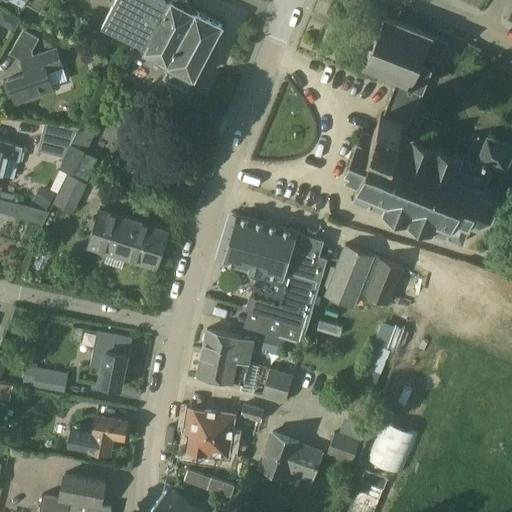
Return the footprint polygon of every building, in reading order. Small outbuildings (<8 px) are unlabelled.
[(114,0),(102,24),(147,48),(170,2),(166,0),(114,0)] [(171,0),(170,2),(147,48),(145,50),(169,63),(169,64),(171,65),(166,76),(186,87),(192,76),(195,77),(222,24),(189,7),(187,0),(171,0)] [(2,10),(0,13),(0,23),(14,31),(20,20),(2,10)] [(365,64),(398,77),(422,87),(430,67),(420,63),(424,54),(440,60),(447,42),(432,35),(432,34),(385,15),(373,46),(371,45),(365,48),(362,55),(364,61),(366,62),(365,64)] [(38,97),(37,94),(54,89),(48,71),(63,65),(57,47),(34,55),(32,50),(39,37),(23,28),(10,53),(22,59),(26,72),(3,80),(9,96),(13,95),(15,102),(25,99),(25,101),(38,97)] [(411,115),(422,87),(398,77),(384,112),(382,111),(373,133),(365,130),(361,140),(358,139),(345,173),(348,174),(344,182),(358,188),(353,200),(461,244),(469,225),(480,229),(496,222),(502,206),(495,190),(484,186),(493,163),(506,168),(508,163),(511,164),(511,145),(487,135),(485,141),(476,137),(467,158),(415,137),(421,120),(411,115)] [(45,122),(38,149),(64,155),(79,126),(45,122)] [(0,184),(2,185),(9,157),(19,160),(23,146),(12,143),(13,142),(0,138),(0,184)] [(85,182),(67,174),(53,202),(71,211),(85,182)] [(47,187),(38,202),(46,208),(56,193),(47,187)] [(20,203),(0,197),(0,212),(17,216),(20,203)] [(168,229),(134,218),(101,208),(89,245),(156,267),(168,229)] [(238,214),(225,261),(257,270),(246,308),(249,309),(265,314),(260,329),(302,342),(327,256),(320,254),(324,239),(238,214)] [(328,285),(325,293),(354,304),(360,290),(388,302),(402,266),(345,242),(335,266),(328,285)] [(202,336),(201,341),(204,344),(202,349),(236,357),(235,361),(249,363),(254,338),(207,328),(206,334),(202,336)] [(102,369),(100,383),(120,387),(126,355),(128,355),(131,337),(96,330),(89,367),(102,369)] [(266,332),(262,347),(281,352),(286,338),(266,332)] [(373,342),(366,361),(383,368),(391,348),(388,348),(373,342)] [(202,349),(197,373),(215,377),(216,380),(219,382),(224,383),(227,382),(230,380),(242,382),(244,383),(249,363),(235,361),(236,357),(202,349)] [(359,381),(376,387),(383,368),(366,361),(359,381)] [(33,385),(64,391),(68,371),(25,363),(21,381),(33,384),(33,385)] [(270,367),(262,394),(285,400),(293,373),(270,367)] [(12,385),(0,382),(0,396),(9,398),(12,385)] [(263,408),(244,402),(240,415),(260,420),(263,408)] [(207,451),(207,450),(228,453),(234,413),(207,408),(207,410),(190,408),(188,425),(193,425),(189,448),(207,451)] [(71,425),(67,445),(109,453),(113,435),(124,437),(127,420),(96,414),(93,429),(71,425)] [(350,461),(358,439),(335,430),(327,453),(350,461)] [(289,470),(312,478),(322,451),(299,442),(300,441),(273,431),(260,465),(287,475),(289,470)] [(360,485),(381,490),(385,474),(364,469),(360,485)] [(188,470),(184,481),(231,496),(235,485),(188,470)] [(39,511),(110,511),(112,506),(101,504),(105,480),(65,472),(60,498),(43,494),(39,511)]
